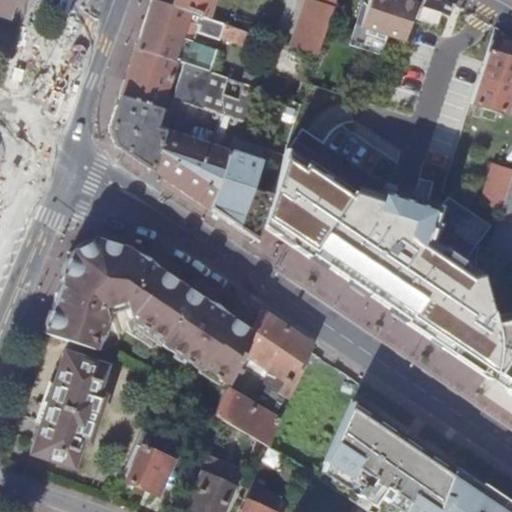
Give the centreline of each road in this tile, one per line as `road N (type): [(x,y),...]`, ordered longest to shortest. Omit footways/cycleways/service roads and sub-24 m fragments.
road 1 (tertiary): [(511,450),(56,145)]
road 2 (tertiary): [(111,0),(56,145)]
road 3 (tertiary): [(0,281),(56,145)]
